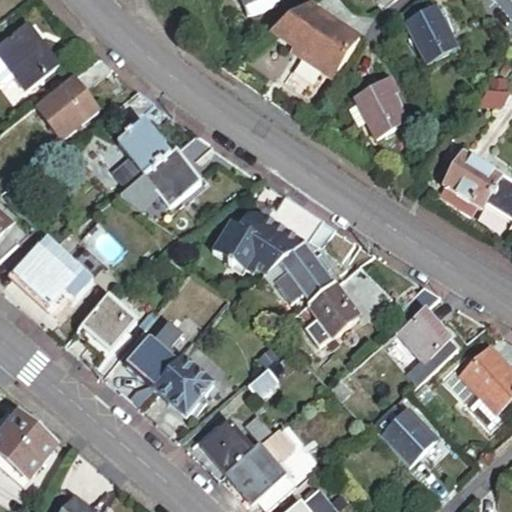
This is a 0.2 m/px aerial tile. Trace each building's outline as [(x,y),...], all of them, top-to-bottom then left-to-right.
[(273,1),(276,0),(242,0),(246,12),(274,4),(273,1)] [(249,24),(281,15),(276,0),(273,1),(274,4),(246,12),(249,24)] [(375,0),(382,14),(399,0),(375,0)] [(223,30),(229,27),(224,14),(221,15),(218,11),(211,14),(216,23),(218,22),(223,30)] [(453,37),(442,14),(406,32),(426,70),(456,55),(448,39),(453,37)] [(296,62),(328,86),(353,51),(306,16),(272,38),(293,53),(299,58),(296,62)] [(0,65),(26,97),(59,71),(30,35),(0,58),(0,65)] [(289,58),(296,62),(299,58),(293,53),(289,58)] [(80,79),(90,93),(112,75),(100,64),(80,79)] [(480,78),(486,82),(491,75),(485,71),(480,78)] [(61,146),(98,117),(73,85),(37,113),(61,146)] [(390,100),(395,97),(390,87),(385,90),(390,100)] [(377,144),(406,128),(390,100),(385,90),(356,106),(359,111),(369,129),(377,144)] [(111,119),(124,136),(156,113),(138,98),(111,119)] [(358,134),(369,129),(359,111),(349,117),(358,134)] [(126,196),(172,162),(148,130),(120,151),(131,166),(113,179),(126,196)] [(167,215),(201,192),(187,173),(212,155),(195,143),(172,162),(126,196),(118,204),(137,219),(158,203),(167,215)] [(511,192),(465,161),(458,172),(453,169),(449,176),(454,179),(445,193),(482,217),(484,213),(511,231),(511,192)] [(11,180),(16,177),(12,172),(8,175),(11,180)] [(2,180),(0,181),(0,203),(11,195),(2,180)] [(335,236),(287,205),(274,225),(322,256),(335,236)] [(0,220),(9,229),(15,222),(0,209),(0,220)] [(4,239),(12,231),(9,229),(0,220),(0,265),(17,250),(4,239)] [(248,222),(221,264),(257,286),(261,280),(263,282),(281,270),(306,252),(307,251),(261,222),(248,222)] [(74,311),(95,287),(76,270),(48,246),(15,284),(58,322),(70,308),(74,311)] [(310,310),(335,292),(325,277),(329,275),(322,266),(318,269),(306,252),(281,270),(288,280),(276,288),(291,309),(303,300),(310,310)] [(332,344),(359,324),(335,292),(310,310),(308,311),(332,344)] [(416,324),(425,317),(440,303),(424,293),(404,310),(416,324)] [(134,344),(128,339),(135,332),(107,306),(76,340),(110,370),(134,344)] [(443,373),(460,358),(425,317),(416,324),(400,337),(429,371),(436,365),(443,373)] [(154,397),(176,372),(145,344),(130,361),(134,365),(126,374),(153,398),(154,397)] [(264,373),(276,363),(269,355),(257,364),(264,373)] [(495,419),(511,403),(511,372),(510,370),(506,375),(490,357),(462,382),(495,419)] [(203,407),(214,395),(181,366),(176,372),(154,397),(186,425),(197,413),(200,415),(206,409),(203,407)] [(374,384),(362,369),(350,379),(362,393),(374,384)] [(248,395),(258,407),(280,389),(271,377),(248,395)] [(351,398),(341,387),(330,396),(341,408),(351,398)] [(416,464),(439,443),(414,416),(391,436),(416,464)] [(255,438),(246,445),(233,428),(226,433),(224,430),(206,445),(208,448),(204,452),(228,481),(262,453),(278,439),(263,422),(250,432),(255,438)] [(0,469),(24,490),(54,455),(21,425),(7,441),(0,434),(0,469)] [(228,481),(253,511),(287,484),(262,453),(228,481)] [(96,511),(81,498),(61,480),(45,511),(96,511)] [(330,511),(317,496),(298,511),(330,511)] [(336,511),(343,511),(347,509),(340,500),(332,507),(336,511)]
